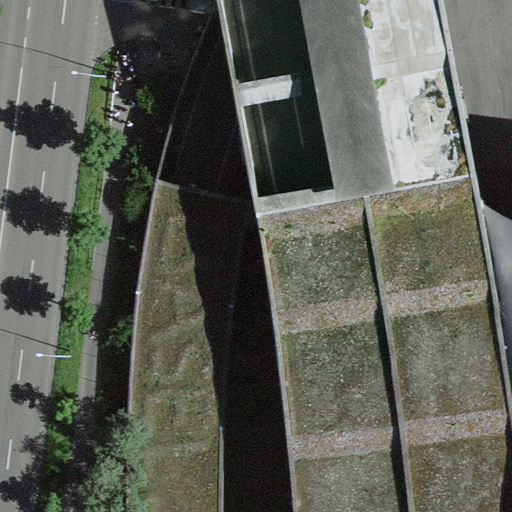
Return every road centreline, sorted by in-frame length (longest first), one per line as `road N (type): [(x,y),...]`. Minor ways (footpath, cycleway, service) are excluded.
road 1 (motorway): [(268,0),(197,193),(176,304),(171,511)]
road 2 (motorway): [(472,511),(391,0)]
road 3 (motorway): [(277,0),(358,511)]
road 4 (secondary): [(48,0),(0,359)]
